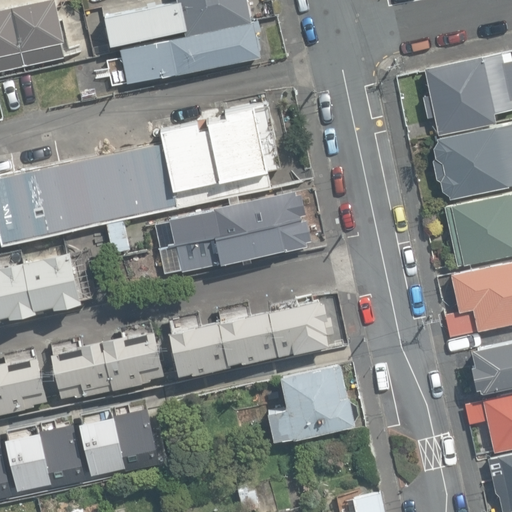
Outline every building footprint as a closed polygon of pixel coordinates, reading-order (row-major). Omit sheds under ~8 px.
[(0,68),(64,55),(61,40),(64,40),(55,0),(33,0),(0,7),(0,68)] [(108,15),(113,41),(185,28),(186,33),(252,20),(251,15),(253,12),(251,1),(249,0),(162,0),(164,4),(108,15)] [(122,48),(128,81),(164,73),(164,75),(261,55),(260,51),(263,46),(261,35),(257,33),(257,31),(262,30),(260,18),(252,20),(201,30),(157,40),(122,48)] [(436,115),(439,132),(496,121),(494,111),(511,107),(511,59),(505,61),(503,61),(501,51),(426,67),(431,93),(424,94),(429,116),(436,115)] [(162,128),(164,140),(176,187),(268,168),(280,165),(267,101),(226,109),(228,115),(208,119),(210,126),(200,128),(198,120),(162,128)] [(511,121),(438,136),(439,139),(435,146),(436,156),(434,159),(438,177),(441,179),(444,189),(450,193),(450,195),(511,182),(511,121)] [(272,186),(268,168),(176,187),(164,140),(0,174),(0,224),(3,242),(272,186)] [(213,208),(169,217),(154,220),(160,246),(176,242),(176,243),(301,216),(300,214),(305,213),(301,191),(296,192),(295,188),(213,205),(213,208)] [(511,191),(445,205),(457,263),(511,251),(511,191)] [(314,239),(309,216),(161,249),(166,273),(240,256),(242,266),(254,263),(252,253),(283,246),(284,251),(307,246),(306,240),(314,239)] [(126,228),(124,218),(107,222),(113,251),(130,247),(128,237),(136,235),(135,227),(126,228)] [(70,244),(0,260),(0,312),(9,310),(10,315),(82,298),(70,244)] [(473,307),(478,328),(511,320),(511,259),(455,271),(452,272),(460,310),(473,307)] [(326,314),(321,292),(168,327),(180,371),(193,368),(194,372),(329,341),(327,333),(335,331),(331,313),(326,314)] [(446,313),(450,335),(476,330),(472,308),(446,313)] [(154,325),(51,349),(63,397),(86,391),(86,393),(165,374),(154,325)] [(482,388),(511,382),(511,335),(471,344),(475,362),(470,363),(475,386),(482,385),(482,388)] [(39,351),(0,359),(0,411),(51,400),(39,351)] [(269,408),(275,438),(294,434),(295,436),(356,423),(356,420),(360,412),(358,403),(351,398),(350,394),(348,394),(341,363),(335,364),(335,362),(281,374),(288,404),(269,408)] [(487,419),(494,450),(511,445),(511,390),(482,397),(482,398),(466,402),(471,422),(487,419)] [(101,393),(0,418),(0,453),(1,454),(5,473),(78,456),(77,453),(116,443),(111,421),(114,420),(111,406),(105,408),(101,393)] [(147,423),(154,466),(187,460),(176,403),(161,406),(163,420),(147,423)] [(500,494),(504,510),(511,507),(511,450),(489,456),(496,489),(500,494)] [(0,502),(43,493),(40,477),(0,486),(0,502)] [(239,485),(244,509),(260,506),(256,489),(250,490),(248,484),(248,483),(239,485)] [(385,511),(381,490),(348,497),(351,510),(341,511),(338,511),(338,508),(326,511),(325,511),(385,511)]
